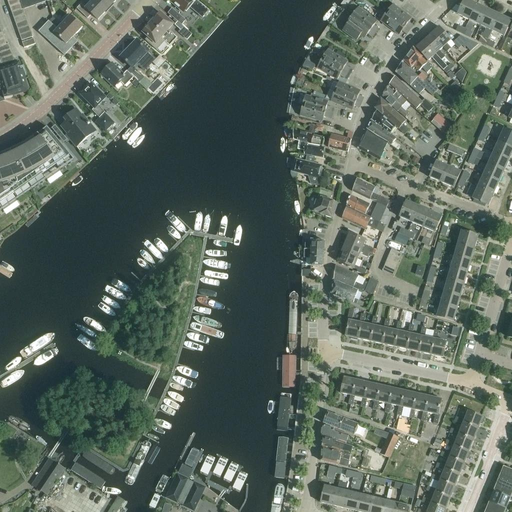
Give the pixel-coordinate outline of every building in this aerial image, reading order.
[(30,8),(26,0),(19,0),(21,3),(23,9),(23,10),(30,8)] [(98,19),(109,7),(101,0),(91,0),(85,7),(81,3),(77,8),(87,18),(91,13),(98,19)] [(170,0),(183,11),(190,3),(196,9),(201,4),(195,0),(193,0),(192,0),(170,0)] [(468,21),(475,5),(463,0),(460,7),(456,5),(450,11),(457,14),(456,16),(468,21)] [(23,9),(21,3),(10,7),(12,13),(23,9)] [(409,23),(412,19),(393,4),(387,13),(410,30),(413,26),(409,23)] [(468,21),(479,27),(487,11),(475,5),(468,21)] [(41,9),(44,18),(49,17),(46,7),(41,9)] [(172,8),(168,13),(182,25),(186,20),(172,8)] [(374,26),(377,22),(358,8),(352,16),(375,33),(379,29),(374,26)] [(23,9),(12,13),(14,18),(25,14),(23,10),(23,9)] [(499,16),(487,11),(479,27),(491,32),(499,16)] [(151,22),(170,39),(173,42),(176,37),(168,30),(173,24),(160,12),(151,22)] [(402,32),(406,35),(410,30),(387,13),(380,21),(399,36),(402,32)] [(25,14),(14,18),(16,24),(27,20),(25,14)] [(53,25),(49,21),(39,31),(47,39),(56,47),(64,55),(78,40),(73,36),(82,26),(70,15),(61,24),(57,21),(56,22),(53,25)] [(372,38),(375,33),(352,16),(346,25),(347,25),(342,31),(356,41),(360,36),(364,39),(367,35),(372,38)] [(499,16),(491,32),(503,38),(510,22),(499,16)] [(27,20),(16,24),(18,30),(29,26),(27,20)] [(170,39),(151,22),(143,32),(148,36),(145,40),(156,50),(164,41),(169,46),(173,42),(170,39)] [(20,35),(25,33),(31,31),(29,26),(18,30),(20,35)] [(462,34),(464,28),(458,26),(456,31),(462,34)] [(431,34),(442,48),(443,47),(447,52),(451,48),(447,44),(450,41),(439,28),(431,34)] [(470,38),(473,32),(464,28),(462,34),(470,38)] [(25,33),(20,35),(22,41),(33,37),(31,31),(25,33)] [(423,41),(440,61),(444,58),(439,51),(442,48),(431,34),(423,41)] [(460,36),(452,43),(458,49),(462,46),(464,48),(471,41),(460,36)] [(481,36),(478,42),(485,45),(488,39),(481,36)] [(33,39),(22,43),(24,48),(35,44),(33,39)] [(133,78),(139,83),(144,78),(135,69),(144,60),(146,62),(151,56),(147,52),(148,51),(136,39),(128,47),(130,48),(121,57),(131,67),(127,71),(130,74),(133,78)] [(495,43),(488,39),(485,45),(493,49),(495,43)] [(449,71),(446,67),(440,61),(423,41),(415,48),(427,62),(431,58),(446,74),(449,71)] [(6,44),(0,46),(0,52),(10,49),(9,44),(6,44)] [(350,75),(352,71),(350,69),(345,66),(348,62),(332,53),(334,50),(329,47),(327,50),(322,59),(350,75)] [(411,69),(412,68),(413,69),(415,67),(418,71),(422,68),(426,73),(432,69),(413,48),(404,61),(411,69)] [(10,49),(0,52),(0,59),(12,55),(10,49)] [(12,55),(0,59),(0,62),(1,65),(14,61),(12,55)] [(317,68),(337,80),(340,76),(344,79),(344,78),(347,80),(350,75),(322,59),(317,68)] [(12,96),(14,95),(28,90),(19,62),(2,67),(0,67),(0,92),(2,92),(4,99),(12,96)] [(423,83),(417,77),(403,63),(396,73),(419,94),(424,89),(432,96),(436,93),(438,96),(441,93),(438,90),(430,83),(428,85),(425,81),(423,83)] [(133,78),(130,74),(127,71),(123,75),(112,64),(102,74),(115,87),(120,81),(125,86),(133,78)] [(389,85),(406,101),(415,109),(419,105),(428,113),(433,108),(424,99),(421,101),(395,76),(389,85)] [(503,83),(504,83),(509,86),(511,78),(507,76),(503,83)] [(358,96),(360,91),(339,82),(338,83),(335,82),(333,83),(330,89),(335,91),(335,92),(361,103),(364,98),(358,96)] [(98,105),(99,104),(105,98),(91,85),(90,86),(89,84),(85,88),(86,89),(81,95),(95,108),(93,110),(100,118),(96,122),(105,131),(114,123),(98,105)] [(406,101),(389,85),(382,96),(398,112),(399,112),(409,122),(413,118),(401,107),(406,102),(415,110),(415,109),(406,101)] [(496,99),(502,102),(505,94),(500,91),(496,99)] [(354,106),(359,108),(361,103),(335,92),(331,102),(352,111),(354,106)] [(305,96),(302,106),(332,114),(334,109),(332,108),(327,107),(328,102),(305,96)] [(404,134),(408,129),(402,124),(405,121),(380,98),(375,108),(404,134)] [(493,106),(499,108),(502,102),(496,99),(493,106)] [(322,122),(324,117),(329,119),(331,119),(332,114),(302,106),(300,116),(322,122)] [(67,135),(76,146),(96,130),(83,115),(82,116),(76,109),(65,118),(67,121),(62,126),(68,134),(67,135)] [(372,121),(390,134),(395,127),(377,111),(372,121)] [(443,132),(446,135),(452,127),(437,114),(432,119),(433,120),(431,123),(436,127),(436,128),(443,132)] [(372,121),(367,130),(379,137),(387,143),(390,146),(391,145),(396,149),(399,145),(394,141),(396,139),(390,134),(372,121)] [(484,126),(481,132),(487,135),(490,128),(484,126)] [(0,211),(74,160),(56,137),(48,127),(39,133),(34,137),(25,143),(15,148),(10,150),(0,154),(0,211)] [(511,132),(504,129),(499,141),(511,146),(511,132)] [(293,140),(299,141),(309,143),(321,146),(323,138),(293,130),(293,140)] [(362,139),(382,152),(387,143),(379,137),(367,130),(362,139)] [(478,140),(483,143),(487,135),(481,132),(478,140)] [(348,153),(351,140),(330,134),(328,143),(329,143),(328,147),(348,153)] [(389,166),(391,162),(381,156),(383,152),(382,152),(362,139),(358,148),(379,159),(379,161),(389,166)] [(422,155),(429,151),(422,139),(415,142),(422,155)] [(434,147),(439,151),(446,143),(441,139),(434,147)] [(511,146),(499,141),(493,152),(509,159),(511,153),(511,146)] [(308,155),(319,157),(322,158),(324,148),(298,144),(297,150),(305,151),(304,154),(308,155)] [(447,151),(454,154),(457,148),(449,145),(447,151)] [(457,148),(454,154),(462,157),(464,152),(457,148)] [(471,156),(476,158),(480,151),(474,149),(471,156)] [(493,152),(488,164),(504,171),(509,159),(493,152)] [(467,163),(468,163),(473,166),(474,164),(477,166),(480,160),(476,158),(471,156),(467,163)] [(416,157),(410,164),(415,168),(421,161),(416,157)] [(295,171),(307,174),(310,183),(318,185),(320,177),(318,176),(320,167),(296,160),(295,171)] [(441,184),(448,167),(436,162),(429,178),(441,184)] [(488,164),(483,175),(499,183),(504,171),(488,164)] [(448,167),(441,184),(453,189),(460,173),(448,167)] [(469,174),(464,172),(460,179),(466,181),(469,174)] [(483,175),(478,187),(481,188),(494,194),(496,188),(499,183),(483,175)] [(352,192),(375,203),(386,208),(389,201),(381,197),(380,198),(371,194),(374,187),(357,179),(352,192)] [(457,186),(463,189),(466,181),(460,179),(457,186)] [(477,188),(472,199),(474,199),(480,202),(486,205),(488,206),(494,194),(481,188),(478,187),(477,188)] [(332,218),(337,203),(329,200),(331,194),(324,192),(323,193),(319,192),(313,211),(320,214),(320,215),(332,218)] [(346,206),(348,207),(365,215),(370,205),(360,200),(361,198),(351,193),(346,206)] [(411,223),(418,207),(406,202),(399,218),(411,223)] [(365,215),(348,207),(342,219),(365,230),(367,225),(375,229),(378,223),(370,219),(370,218),(365,215)] [(423,228),(430,212),(418,207),(411,223),(423,228)] [(441,217),(430,212),(423,228),(434,233),(441,217)] [(378,223),(375,229),(382,233),(385,226),(378,223)] [(449,228),(448,227),(449,224),(445,223),(444,226),(443,226),(440,234),(446,236),(449,228)] [(398,233),(398,234),(405,236),(408,231),(401,228),(398,233)] [(415,234),(408,231),(405,236),(409,238),(413,240),(415,234)] [(457,244),(474,249),(477,237),(461,232),(457,244)] [(345,242),(369,253),(371,248),(364,245),(366,240),(350,233),(345,242)] [(409,238),(405,236),(398,234),(395,242),(406,246),(409,238)] [(429,247),(429,246),(431,241),(424,238),(421,243),(429,247)] [(311,250),(324,250),(325,242),(312,240),(306,239),(305,250),(307,249),(311,250)] [(345,242),(341,252),(358,259),(360,254),(367,257),(369,253),(345,242)] [(435,251),(441,253),(444,244),(438,243),(435,251)] [(470,261),(474,249),(457,244),(454,256),(470,261)] [(305,254),(311,254),(310,266),(323,266),(324,250),(311,250),(307,249),(305,250),(305,254)] [(389,255),(401,260),(403,255),(391,250),(389,255)] [(353,269),(357,270),(356,272),(364,276),(364,275),(367,276),(369,272),(355,265),(358,259),(341,252),(337,262),(353,269)] [(386,260),(399,265),(401,260),(389,255),(386,260)] [(450,268),(467,273),(470,261),(454,256),(450,268)] [(384,265),(396,271),(399,265),(386,260),(384,265)] [(394,277),(396,271),(384,265),(381,271),(394,277)] [(365,291),(368,283),(364,281),(362,285),(356,282),(358,276),(335,266),(333,279),(353,288),(364,293),(365,291)] [(424,269),(418,267),(416,275),(422,277),(424,269)] [(428,276),(434,278),(437,269),(431,267),(428,276)] [(467,273),(450,268),(446,281),(463,285),(467,273)] [(431,290),(434,278),(428,276),(425,288),(431,290)] [(368,283),(365,291),(373,295),(378,282),(370,279),(368,283)] [(332,294),(362,306),(363,303),(358,300),(355,299),(358,291),(333,281),(332,294)] [(446,281),(443,293),(460,298),(463,285),(446,281)] [(427,302),(431,290),(425,288),(421,300),(427,302)] [(296,295),(293,292),(289,295),(288,298),(286,350),(294,350),(297,298),(296,295)] [(439,305),(456,310),(460,298),(443,293),(439,305)] [(453,322),(456,310),(439,305),(436,317),(453,322)] [(357,340),(357,339),(361,323),(359,323),(351,321),(353,312),(349,311),(347,320),(349,321),(345,336),(351,337),(350,339),(357,340)] [(361,323),(357,339),(369,342),(373,326),(371,326),(363,324),(365,315),(361,314),(359,323),(361,323)] [(385,329),(383,328),(375,327),(378,318),(373,317),(371,326),(373,326),(369,342),(381,344),(385,329)] [(397,332),(395,331),(387,330),(389,320),(385,319),(383,328),(385,329),(381,344),(394,347),(397,332)] [(409,335),(407,334),(399,333),(402,323),(397,322),(395,331),(397,332),(394,347),(406,350),(409,335)] [(421,338),(419,337),(412,335),(414,326),(409,325),(407,334),(409,335),(406,350),(418,353),(421,338)] [(421,338),(418,353),(430,356),(434,340),(431,340),(424,338),(426,329),(422,328),(419,337),(421,338)] [(431,340),(434,340),(430,356),(442,359),(446,343),(436,341),(438,332),(433,331),(431,340)] [(295,389),(296,357),(283,357),(283,389),(295,389)] [(355,397),(352,396),(356,380),(351,379),(352,377),(345,376),(345,378),(344,377),(340,394),(350,396),(348,404),(353,405),(355,397)] [(352,396),(355,397),(362,398),(360,407),(365,408),(367,400),(364,399),(368,383),(356,380),(352,396)] [(364,399),(367,400),(374,401),(373,410),(377,411),(379,402),(377,402),(381,386),(376,384),(376,383),(370,381),(369,383),(368,383),(364,399)] [(391,405),(387,404),(391,388),(381,386),(377,402),(379,402),(386,404),(384,412),(389,414),(391,405)] [(400,407),(404,391),(400,390),(400,388),(394,387),(394,388),(391,388),(387,404),(391,405),(399,407),(397,415),(402,416),(403,408),(400,407)] [(415,411),(413,410),(417,394),(404,391),(400,407),(403,408),(411,409),(409,418),(414,419),(415,411)] [(426,413),(429,396),(424,395),(425,394),(418,392),(418,394),(417,394),(413,410),(415,411),(424,413),(422,421),(426,422),(428,413),(426,413)] [(292,396),(283,395),(277,429),(287,430),(292,396)] [(429,396),(426,413),(428,413),(436,415),(434,424),(438,425),(440,415),(439,415),(442,399),(437,398),(437,396),(431,395),(430,397),(429,396)] [(482,425),(485,419),(483,418),(483,417),(468,411),(464,420),(456,417),(454,422),(462,425),(463,422),(479,429),(480,424),(482,425)] [(358,424),(327,413),(323,423),(354,435),(358,424)] [(474,440),(479,429),(463,422),(462,425),(459,432),(451,429),(450,433),(458,436),(458,434),(474,440)] [(322,438),(346,445),(348,435),(323,425),(322,438)] [(380,454),(389,458),(398,438),(389,434),(380,454)] [(469,452),(474,440),(458,434),(458,436),(455,444),(446,440),(445,444),(453,448),(454,446),(469,452)] [(321,446),(350,456),(352,446),(346,445),(322,438),(321,446)] [(287,440),(280,439),(275,474),(283,475),(287,440)] [(350,456),(321,446),(320,448),(320,461),(347,468),(350,456)] [(468,459),(471,453),(469,452),(454,446),(453,448),(450,455),(442,452),(440,456),(448,459),(449,458),(464,464),(467,459),(468,459)] [(463,471),(466,465),(464,464),(449,458),(448,459),(445,467),(437,463),(436,468),(443,471),(444,469),(460,476),(462,470),(463,471)] [(50,466),(36,487),(48,495),(56,483),(62,474),(56,470),(50,466)] [(341,475),(342,469),(329,466),(328,472),(341,475)] [(499,479),(511,484),(511,470),(504,467),(499,479)] [(455,487),(460,476),(444,469),(443,471),(441,478),(432,475),(425,471),(424,474),(431,477),(431,479),(439,482),(439,481),(442,482),(455,487)] [(345,476),(353,478),(355,472),(347,470),(345,476)] [(167,498),(177,503),(178,502),(183,505),(193,511),(204,488),(178,475),(167,498)] [(494,491),(510,497),(511,493),(511,484),(499,479),(494,491)] [(62,481),(58,486),(67,492),(70,486),(62,481)] [(457,488),(455,487),(442,482),(439,481),(439,482),(436,490),(428,486),(425,485),(421,483),(419,487),(423,488),(426,489),(426,490),(434,494),(435,492),(450,499),(453,493),(454,494),(457,488)] [(395,482),(394,488),(402,490),(404,484),(395,482)] [(410,492),(411,486),(404,484),(402,490),(410,492)] [(320,503),(333,506),(337,489),(325,486),(320,503)] [(350,492),(337,489),(333,506),(346,509),(350,492)] [(510,497),(494,491),(490,503),(506,509),(510,497)] [(350,492),(346,509),(357,511),(362,495),(350,492)] [(446,510),(450,499),(435,492),(434,494),(431,501),(423,498),(421,502),(429,505),(430,504),(446,510)] [(370,511),(374,498),(362,495),(357,511),(370,511)] [(383,511),(387,501),(374,498),(370,511),(383,511)] [(397,511),(399,504),(387,501),(383,511),(397,511)] [(486,511),(504,511),(506,509),(490,503),(486,511)]
